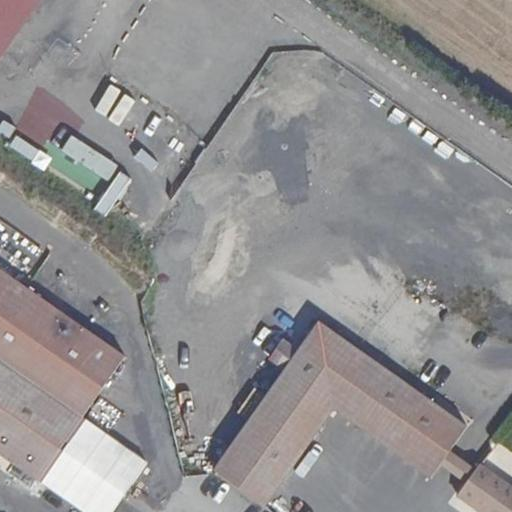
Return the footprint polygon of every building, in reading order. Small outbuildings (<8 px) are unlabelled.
[(70,137),(61,154),(111,181),(120,164),(70,137)] [(127,361),(0,272),(0,467),(35,492),(127,361)] [(472,424),(322,320),(219,470),(269,505),(337,406),(437,475),(472,424)] [(66,448),(45,487),(89,511),(101,511),(116,486),(82,467),(87,460),(66,448)] [(511,511),(511,479),(481,457),(459,489),(492,511),(511,511)]
